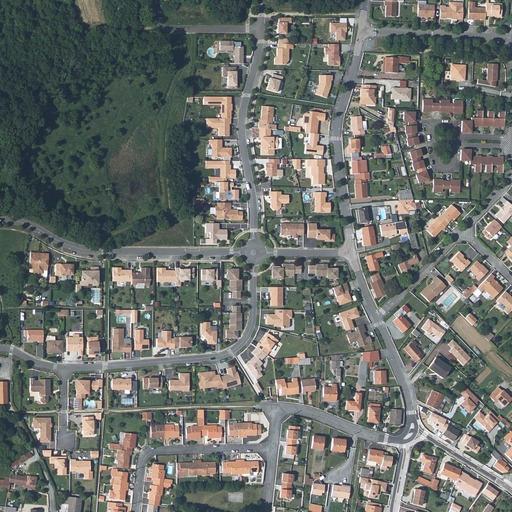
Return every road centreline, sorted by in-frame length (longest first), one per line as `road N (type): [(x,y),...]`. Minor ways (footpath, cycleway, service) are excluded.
road 1 (residential): [(253,252),(251,324),(230,351),(63,367)]
road 2 (residential): [(0,219),(83,250),(253,252)]
road 3 (residential): [(360,31),(335,138),(350,254)]
road 4 (residential): [(253,252),(241,118),(260,29)]
road 5 (residential): [(272,449),(152,451),(140,464),(135,511)]
road 6 (residential): [(508,38),(360,31)]
road 7 (residential): [(404,440),(277,407)]
road 8 (residential): [(260,29),(165,29),(151,0)]
road 9 (residential): [(462,230),(374,315)]
road 10 (residential): [(374,315),(403,383),(411,430)]
